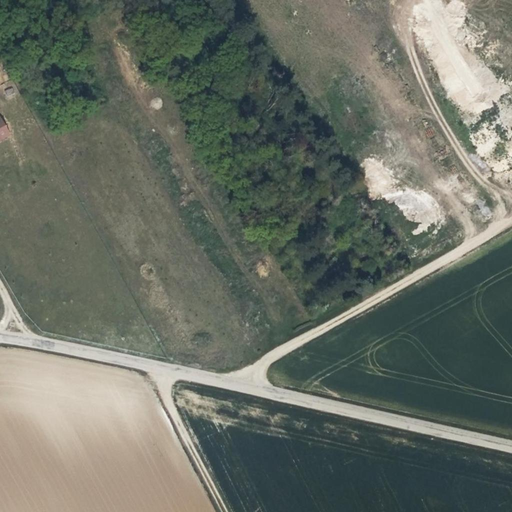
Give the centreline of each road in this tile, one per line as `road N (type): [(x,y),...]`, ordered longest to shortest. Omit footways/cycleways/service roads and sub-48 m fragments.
road 1 (tertiary): [(511,446),(0,334)]
road 2 (track): [(511,222),(231,383)]
road 3 (track): [(227,511),(153,365)]
